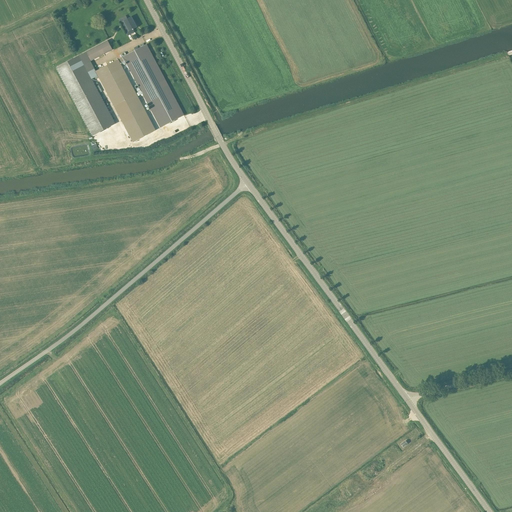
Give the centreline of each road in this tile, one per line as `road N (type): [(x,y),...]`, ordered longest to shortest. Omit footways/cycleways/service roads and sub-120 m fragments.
road 1 (unclassified): [(0,378),(246,182)]
road 2 (tertiary): [(407,399),(246,182)]
road 3 (tertiary): [(246,182),(145,0)]
road 4 (tertiary): [(489,511),(407,399)]
